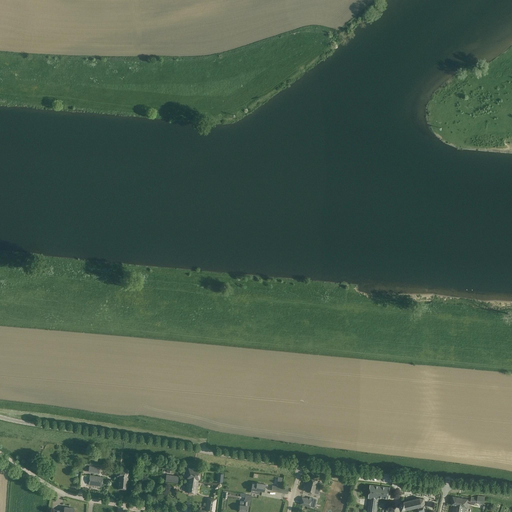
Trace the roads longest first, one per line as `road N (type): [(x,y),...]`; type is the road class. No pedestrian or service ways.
road 1 (unclassified): [(300,466),(0,417)]
road 2 (unclassified): [(160,511),(81,499),(0,452)]
road 3 (unclassified): [(447,483),(300,466)]
